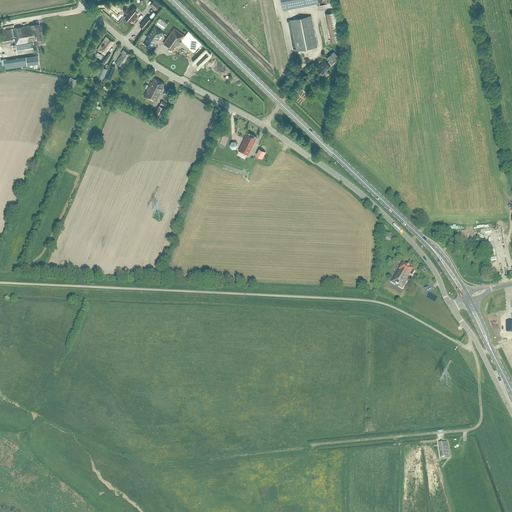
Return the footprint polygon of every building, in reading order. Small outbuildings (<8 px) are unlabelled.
[(319,1),(318,0),(281,0),(283,8),(319,1)] [(160,6),(154,1),(150,5),(156,10),(160,6)] [(123,11),(127,14),(125,17),(130,21),(131,19),(134,21),(138,17),(134,14),(137,10),(132,6),(128,10),(126,7),(123,11)] [(341,41),(335,10),(325,12),(331,43),(341,41)] [(163,14),(159,20),(166,24),(169,18),(163,14)] [(317,46),(311,15),(290,19),(296,50),(317,46)] [(147,16),(140,25),(144,29),(152,19),(147,16)] [(15,44),(33,41),(35,40),(42,39),(39,23),(34,24),(12,28),(10,28),(0,29),(0,40),(0,43),(14,40),(15,44)] [(151,48),(163,32),(154,26),(143,41),(151,48)] [(163,43),(173,50),(185,35),(174,27),(163,43)] [(201,43),(189,30),(182,40),(193,52),(201,43)] [(106,36),(97,49),(104,54),(102,57),(106,60),(110,53),(107,51),(113,41),(106,36)] [(37,41),(15,45),(16,50),(38,46),(37,41)] [(121,55),(116,61),(115,63),(121,67),(129,54),(123,49),(120,53),(122,53),(121,55)] [(38,54),(25,56),(26,65),(28,65),(37,64),(39,63),(38,60),(38,54)] [(322,74),(337,59),(331,54),(327,57),(330,59),(328,61),(326,59),(321,63),(322,64),(317,69),(322,74)] [(0,68),(26,65),(25,56),(0,59),(0,68)] [(109,79),(114,66),(110,64),(105,77),(109,79)] [(101,81),(103,77),(107,68),(100,65),(96,74),(97,75),(96,79),(101,81)] [(155,101),(164,83),(154,78),(152,82),(151,81),(144,96),(155,101)] [(161,118),(165,108),(159,105),(154,114),(161,118)] [(247,132),(238,150),(247,155),(256,137),(247,132)] [(259,149),(256,155),(261,158),(265,152),(259,149)] [(407,278),(408,275),(409,276),(410,275),(412,276),(414,272),(412,271),(412,270),(409,268),(410,267),(406,265),(406,266),(403,264),(399,270),(400,270),(399,273),(398,272),(392,282),(402,288),(408,278),(407,278)] [(507,297),(497,297),(497,308),(507,307),(507,297)] [(447,442),(443,443),(438,443),(440,458),(449,457),(447,442)]
